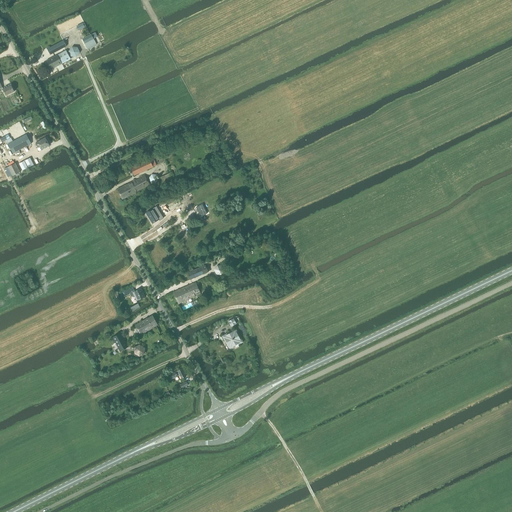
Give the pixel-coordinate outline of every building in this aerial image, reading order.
[(92,34),(85,38),(83,39),(88,49),(97,44),(92,34)] [(47,48),(48,49),(51,55),(67,46),(64,41),(50,48),(50,46),(47,48)] [(77,48),(71,47),(68,52),(71,57),(76,57),(79,53),(77,48)] [(66,50),(57,55),(61,64),(71,59),(71,58),(66,50)] [(57,56),(47,61),(52,69),(56,67),(59,72),(64,69),(61,64),(57,56)] [(11,85),(3,89),(1,90),(2,92),(4,91),(7,96),(15,92),(11,85)] [(8,144),(9,146),(13,154),(31,144),(26,135),(8,144)] [(48,143),(46,138),(36,143),(38,148),(40,147),(42,150),(50,146),(50,145),(49,143),(48,143)] [(150,160),(131,169),(134,176),(151,168),(154,167),(150,160)] [(14,164),(8,167),(13,176),(21,172),(16,163),(14,164)] [(172,173),(161,178),(160,178),(163,183),(174,177),(174,176),(172,173)] [(145,176),(126,185),(130,195),(150,185),(145,176)] [(126,185),(118,189),(123,199),(131,195),(130,195),(126,185)] [(153,209),(146,214),(153,224),(154,223),(155,223),(155,222),(159,220),(159,219),(164,216),(170,212),(168,208),(166,206),(155,213),(153,209)] [(188,273),(191,279),(208,272),(205,266),(195,270),(193,266),(189,268),(190,272),(188,273)] [(195,283),(173,292),(178,304),(200,294),(195,283)] [(133,288),(120,294),(122,298),(130,294),(132,298),(135,296),(137,301),(145,297),(142,289),(135,292),(133,288)] [(152,316),(135,326),(140,335),(157,325),(152,316)] [(233,319),(228,322),(231,327),(236,324),(233,319)] [(235,329),(222,336),(229,350),(243,343),(235,329)] [(120,334),(113,338),(120,351),(127,347),(120,334)] [(140,346),(134,349),(134,354),(139,357),(144,355),(144,349),(140,346)] [(172,370),(168,373),(169,375),(171,380),(177,377),(179,376),(181,379),(185,377),(181,369),(175,372),(174,373),(172,370)]
